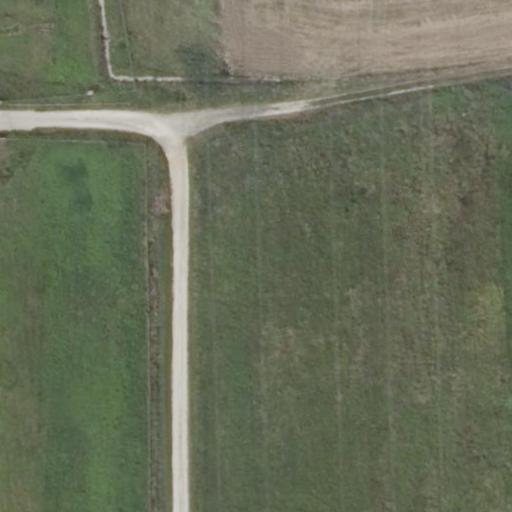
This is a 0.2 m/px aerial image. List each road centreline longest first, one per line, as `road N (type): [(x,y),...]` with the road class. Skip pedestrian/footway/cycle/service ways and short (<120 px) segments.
road 1 (track): [(178,511),(179,125)]
road 2 (track): [(511,73),(179,125)]
